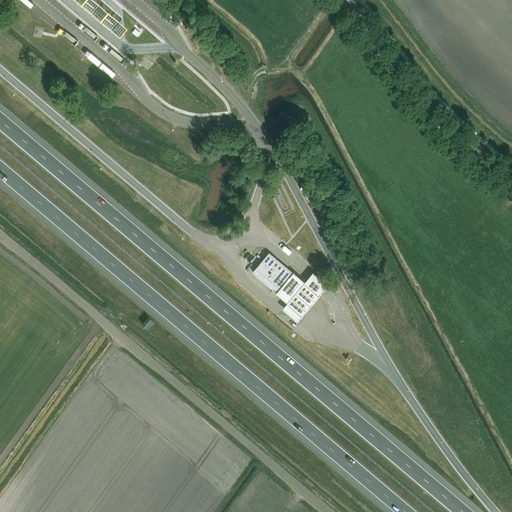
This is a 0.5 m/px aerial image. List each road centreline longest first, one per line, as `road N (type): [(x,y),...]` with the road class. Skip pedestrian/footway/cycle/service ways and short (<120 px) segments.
road 1 (motorway): [(461,511),(0,120)]
road 2 (motorway): [(0,173),(398,511)]
road 3 (unclassified): [(327,511),(0,230)]
road 4 (secondary): [(511,188),(403,87),(341,0)]
road 5 (motorway): [(494,511),(391,373)]
